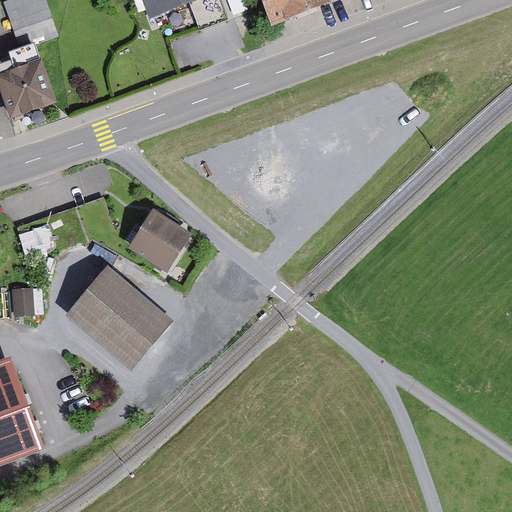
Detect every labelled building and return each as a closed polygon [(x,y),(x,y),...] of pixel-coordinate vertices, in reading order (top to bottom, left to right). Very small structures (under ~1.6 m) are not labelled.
[(48,0),(16,0),(6,3),(15,33),(55,20),(48,0)] [(209,0),(142,0),(150,22),(210,2),(209,0)] [(343,0),(257,0),(272,36),(346,6),(343,0)] [(44,67),(0,81),(0,89),(12,124),(58,109),(44,67)] [(193,235),(156,211),(131,248),(167,273),(193,235)] [(176,322),(111,267),(67,318),(131,373),(176,322)] [(37,292),(17,293),(17,319),(37,319),(37,292)] [(0,462),(45,446),(9,359),(0,362),(0,462)]
